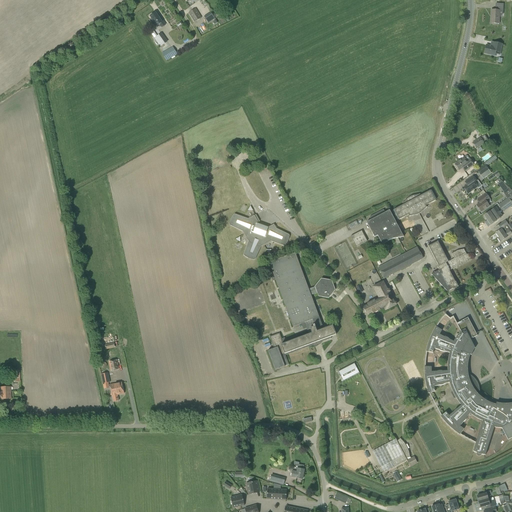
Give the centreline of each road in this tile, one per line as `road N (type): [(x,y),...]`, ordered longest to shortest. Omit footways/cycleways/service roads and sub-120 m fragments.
road 1 (unclassified): [(0,428),(271,425),(310,444)]
road 2 (tertiary): [(511,288),(437,173),(470,0)]
